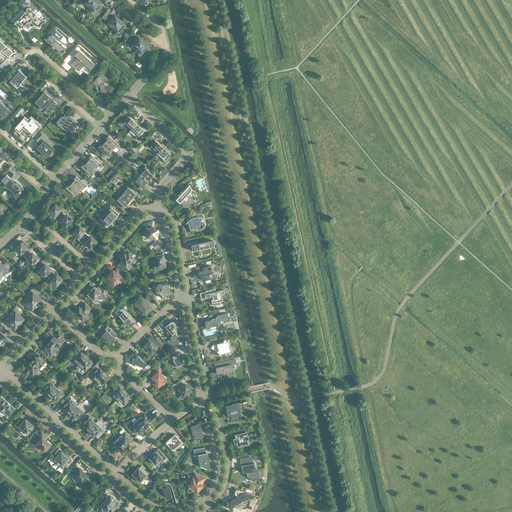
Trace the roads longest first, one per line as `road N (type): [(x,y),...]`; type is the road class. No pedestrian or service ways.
road 1 (residential): [(110,114),(40,53),(29,55),(29,64),(99,127)]
road 2 (residential): [(157,208),(187,149),(128,95)]
road 3 (residential): [(57,314),(141,220),(156,216)]
